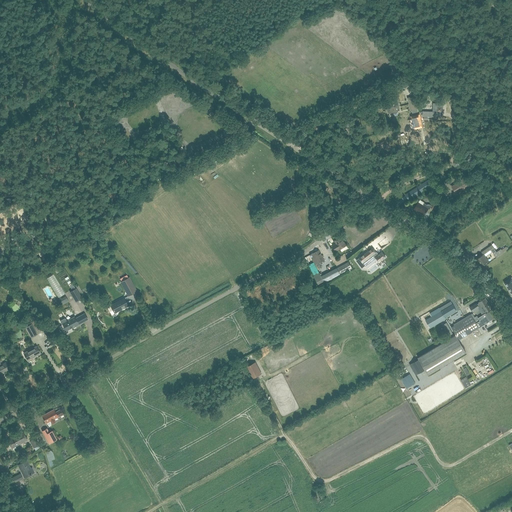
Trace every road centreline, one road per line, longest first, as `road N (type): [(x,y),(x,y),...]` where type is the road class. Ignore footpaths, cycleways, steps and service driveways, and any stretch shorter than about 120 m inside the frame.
road 1 (track): [(148,511),(282,436),(325,482),(419,436),(448,466),(511,430)]
road 2 (residential): [(0,420),(306,248),(367,193)]
road 3 (unclassified): [(367,193),(85,0)]
road 4 (unclassified): [(511,322),(464,257),(367,193)]
road 5 (track): [(294,146),(421,69)]
